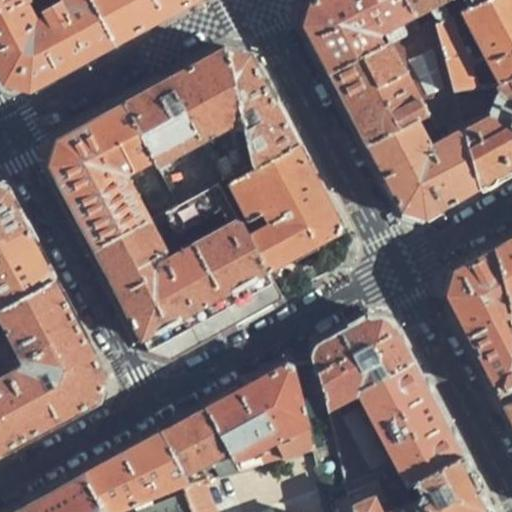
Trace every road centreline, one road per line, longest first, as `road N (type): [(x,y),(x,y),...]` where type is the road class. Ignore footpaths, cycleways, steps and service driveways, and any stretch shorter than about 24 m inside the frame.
road 1 (residential): [(5,139),(154,406)]
road 2 (residential): [(258,3),(401,267)]
road 3 (tertiary): [(5,139),(258,3)]
road 4 (residential): [(154,406),(401,267)]
road 5 (residential): [(401,267),(511,484)]
road 6 (residential): [(0,488),(154,406)]
road 7 (residential): [(511,205),(401,267)]
